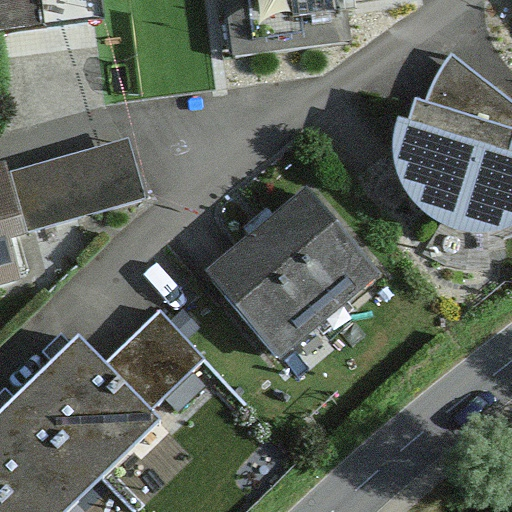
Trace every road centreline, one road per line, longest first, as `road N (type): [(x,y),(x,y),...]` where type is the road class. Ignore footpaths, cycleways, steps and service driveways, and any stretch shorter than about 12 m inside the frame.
road 1 (residential): [(461,0),(259,143),(68,314)]
road 2 (tertiary): [(330,511),(511,358)]
